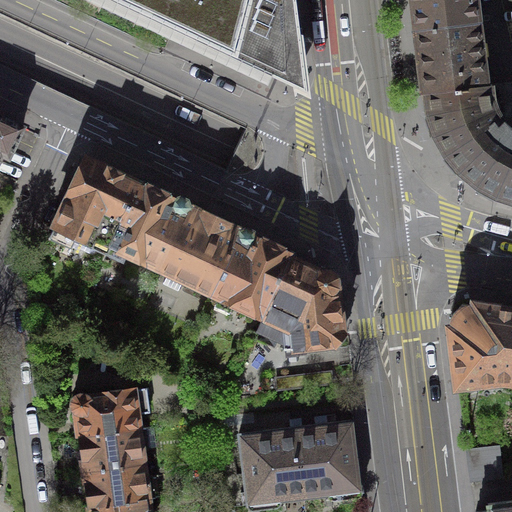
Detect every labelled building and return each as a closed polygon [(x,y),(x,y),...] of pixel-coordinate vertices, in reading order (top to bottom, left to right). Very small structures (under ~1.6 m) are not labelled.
[(90,0),(102,6),(125,16),(137,20),(167,26),(302,89),(307,92),(306,83),(304,63),(296,0),(90,0)] [(477,22),(474,0),(413,0),(417,30),(477,22)] [(486,85),(477,22),(417,30),(420,51),(420,52),(416,57),(417,66),(422,69),(424,86),(425,92),(486,85)] [(492,84),(486,85),(425,92),(428,117),(436,136),(441,145),(446,155),(460,172),(477,186),(496,197),(511,201),(511,127),(508,125),(503,119),(499,113),(496,106),(494,99),(492,84)] [(0,157),(2,154),(8,157),(23,127),(0,116),(0,157)] [(55,228),(106,252),(139,180),(138,179),(137,180),(114,170),(91,159),(91,158),(86,155),(84,160),(85,161),(77,177),(76,177),(75,180),(51,233),(49,233),(47,238),(49,239),(55,228)] [(141,181),(139,180),(106,252),(107,253),(111,245),(160,268),(190,204),(189,203),(188,204),(164,193),(141,182),(141,181)] [(192,205),(190,204),(160,268),(212,292),(242,228),(240,227),(239,228),(215,217),(192,206),(192,205)] [(243,228),(242,228),(212,292),(263,316),(293,251),(291,251),(290,252),(266,241),(243,230),(243,228)] [(293,251),(263,316),(256,332),(284,345),(280,346),(281,349),(336,342),(336,344),(340,343),(345,337),(345,333),(343,333),(343,331),(342,330),(340,316),(341,315),(340,304),(339,303),(337,289),(338,288),(339,288),(339,284),(337,284),(338,283),(338,282),(338,281),(338,280),(338,279),(337,278),(337,277),(338,276),(334,272),(331,268),(330,269),(329,269),(328,269),(326,269),(325,269),(324,269),(323,269),(294,256),(295,253),(293,251)] [(511,310),(504,310),(462,303),(451,314),(459,380),(460,381),(460,383),(461,385),(463,386),(464,387),(466,388),(468,389),(470,389),(472,389),(474,389),(475,388),(477,387),(479,386),(480,384),(481,382),(482,380),(482,378),(500,376),(504,376),(508,376),(511,377),(511,310)] [(139,428),(137,413),(149,412),(146,388),(87,396),(86,395),(85,394),(83,394),(82,393),(80,394),(78,394),(77,395),(75,395),(74,397),(73,398),(72,399),(72,401),(72,402),(72,404),(72,406),(72,407),(73,408),(74,409),(74,410),(75,411),(76,411),(78,424),(79,436),(139,428)] [(296,426),(239,433),(247,504),(362,490),(354,419),(296,426)] [(142,450),(139,428),(79,436),(83,462),(84,471),(144,463),(142,450)] [(499,444),(467,448),(469,464),(471,480),(503,476),(499,444)] [(146,478),(144,463),(84,471),(85,480),(88,505),(148,497),(149,497),(146,478)] [(150,511),(148,497),(88,505),(89,511),(150,511)] [(511,511),(511,500),(488,503),(488,510),(475,511),(511,511)]
